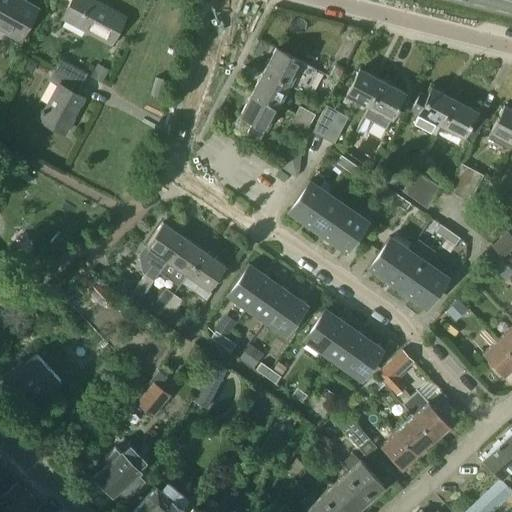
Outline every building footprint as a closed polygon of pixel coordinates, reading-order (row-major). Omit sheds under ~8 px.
[(0,0),(0,29),(21,41),(39,8),(24,0),(0,0)] [(111,44),(127,16),(96,0),(71,0),(62,18),(111,44)] [(304,91),(316,68),(302,60),(276,47),(264,71),(289,85),(289,83),(304,91)] [(28,56),(23,66),(32,71),(38,61),(28,56)] [(60,57),(54,68),(82,83),(87,72),(60,57)] [(98,63),(91,76),(102,82),(108,69),(98,63)] [(58,84),(39,119),(64,132),(84,97),(76,93),(82,83),(54,68),(48,79),(58,84)] [(369,106),(382,80),(359,68),(346,94),(369,106)] [(277,107),(289,85),(264,71),(252,93),(277,107)] [(373,119),(387,127),(405,92),(382,80),(369,106),(364,114),(373,119)] [(435,134),(441,124),(454,99),(432,87),(427,96),(420,92),(412,109),(418,112),(413,122),(435,134)] [(259,140),(266,128),(277,107),(252,93),(241,114),(251,120),(244,133),(259,140)] [(454,99),(441,124),(464,136),(463,137),(472,142),(482,124),(473,119),(477,111),(454,99)] [(326,104),(312,131),(323,137),(337,110),(326,104)] [(300,105),(295,114),(311,122),(315,113),(300,105)] [(491,130),(487,137),(510,149),(511,144),(511,109),(504,105),(491,130)] [(337,110),(323,137),(334,142),(348,115),(337,110)] [(295,114),(290,122),(306,130),(311,122),(295,114)] [(364,114),(356,130),(365,135),(373,119),(364,114)] [(346,169),(351,162),(341,155),(336,162),(346,169)] [(351,162),(346,169),(356,176),(361,169),(351,162)] [(461,163),(447,189),(458,195),(472,168),(461,163)] [(472,168),(458,195),(469,201),(483,174),(472,168)] [(417,170),(410,180),(435,197),(442,187),(417,170)] [(309,180),(289,209),(308,223),(329,193),(309,180)] [(410,180),(403,190),(428,207),(435,197),(410,180)] [(396,203),(401,196),(391,189),(386,197),(396,203)] [(329,193),(308,223),(327,236),(348,207),(329,193)] [(401,196),(396,203),(405,210),(411,203),(401,196)] [(348,207),(327,236),(347,249),(367,220),(348,207)] [(148,246),(142,254),(144,266),(149,269),(146,274),(136,287),(145,293),(162,269),(184,236),(163,222),(147,245),(148,246)] [(445,238),(450,231),(440,224),(435,231),(445,238)] [(455,245),(460,237),(450,231),(445,238),(455,245)] [(499,237),(491,245),(502,256),(510,249),(511,247),(511,245),(502,235),(499,237)] [(182,282),(204,250),(184,236),(162,269),(182,282)] [(390,236),(369,265),(388,279),(409,249),(390,236)] [(409,249),(388,279),(408,292),(428,263),(409,249)] [(206,300),(217,285),(213,282),(225,265),(204,250),(182,282),(206,300)] [(240,276),(228,293),(247,306),(268,277),(249,263),(240,276)] [(428,263),(408,292),(427,305),(447,276),(428,263)] [(268,277),(247,306),(266,320),(287,290),(268,277)] [(98,281),(88,290),(102,305),(112,296),(98,281)] [(138,301),(144,293),(136,287),(131,295),(138,301)] [(166,287),(156,301),(164,307),(174,293),(166,287)] [(287,290),(266,320),(285,333),(306,304),(287,290)] [(164,307),(159,314),(185,332),(191,323),(174,311),(182,299),(174,293),(164,307)] [(467,308),(458,299),(446,310),(454,320),(467,308)] [(151,308),(159,314),(164,307),(156,301),(151,308)] [(325,308),(304,337),(323,351),(344,321),(325,308)] [(225,313),(214,328),(216,329),(226,336),(236,321),(225,313)] [(344,321),(323,351),(342,364),(363,335),(344,321)] [(511,353),(511,325),(499,338),(511,353)] [(151,374),(176,340),(159,329),(135,363),(151,374)] [(216,329),(211,336),(221,343),(226,336),(216,329)] [(363,335),(342,364),(361,378),(382,348),(363,335)] [(226,336),(221,343),(231,350),(236,343),(226,336)] [(511,353),(499,338),(482,353),(503,376),(511,367),(511,353)] [(249,364),(259,350),(249,343),(239,357),(249,364)] [(60,378),(37,353),(26,364),(24,361),(4,380),(29,407),(60,378)] [(395,356),(377,372),(387,383),(396,375),(405,367),(395,356)] [(261,361),(256,368),(266,375),(271,368),(261,361)] [(271,368),(266,375),(276,382),(281,375),(271,368)] [(153,416),(171,394),(160,385),(167,375),(159,369),(152,378),(154,380),(136,402),(153,416)] [(375,374),(358,390),(366,399),(373,393),(369,389),(380,379),(376,374),(375,374)] [(217,388),(202,381),(192,400),(207,408),(217,388)] [(297,387),(292,394),(302,401),(307,394),(297,387)] [(325,387),(320,395),(330,401),(335,394),(325,387)] [(403,388),(397,394),(404,401),(410,395),(403,388)] [(418,390),(402,405),(413,417),(433,439),(449,425),(418,390)] [(360,448),(370,439),(347,413),(337,423),(360,448)] [(417,454),(433,439),(413,417),(397,431),(417,454)] [(511,430),(483,458),(500,476),(502,478),(511,468),(511,430)] [(397,431),(381,446),(401,468),(417,454),(397,431)] [(110,461),(95,476),(113,495),(115,492),(124,502),(145,481),(140,475),(142,473),(139,469),(136,467),(144,459),(129,444),(121,451),(120,450),(119,450),(115,446),(105,456),(110,461)] [(349,469),(333,484),(356,510),(384,484),(361,459),(349,469)] [(462,511),(491,511),(511,492),(511,489),(508,486),(500,477),(497,479),(462,511)] [(189,498),(168,480),(161,489),(156,485),(132,511),(180,511),(183,508),(182,507),(189,498)] [(17,481),(0,497),(0,506),(5,511),(31,511),(39,505),(32,497),(33,495),(26,488),(24,489),(17,481)] [(333,484),(305,509),(307,511),(353,511),(356,510),(333,484)] [(189,511),(218,511),(219,511),(219,503),(211,498),(205,502),(200,510),(193,506),(189,511)]
